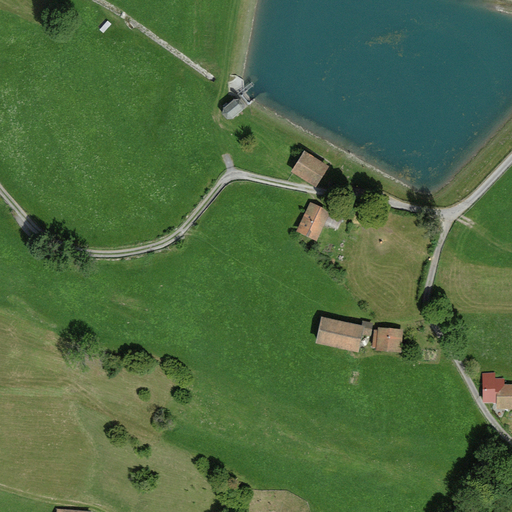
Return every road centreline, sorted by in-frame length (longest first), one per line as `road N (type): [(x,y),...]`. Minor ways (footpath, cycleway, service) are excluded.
road 1 (track): [(449,219),(231,176),(176,235),(137,250),(75,251),(44,237),(0,188)]
road 2 (track): [(449,219),(429,281),(429,311),(480,403),(511,442)]
